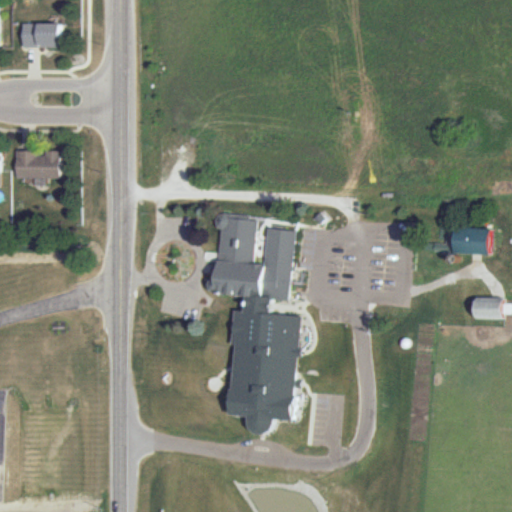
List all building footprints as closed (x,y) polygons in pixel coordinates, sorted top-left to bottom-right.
[(28,23),(67,23),(67,48),(35,48),(28,48),(28,23)] [(20,150),(29,150),(43,150),(43,156),(50,156),(50,151),(66,151),(66,179),(20,179),(20,150)] [(230,213),(224,215),(221,220),(223,226),(227,230),(224,259),(225,262),(223,277),(218,279),(216,283),(217,289),(222,291),(293,299),(301,231),(272,228),(268,263),(258,262),(263,217),(230,213)] [(493,253),(494,228),(459,227),(458,252),(493,253)] [(478,318),(507,319),(507,297),(479,296),(478,318)]
